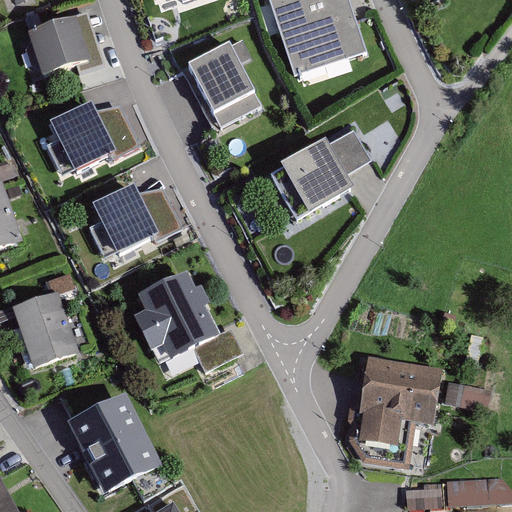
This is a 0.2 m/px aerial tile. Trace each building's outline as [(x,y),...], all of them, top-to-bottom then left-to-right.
[(164,0),(166,4),(179,0),(181,0),(184,8),(209,0),(164,0)] [(346,0),(268,0),(297,85),(367,62),(346,0)] [(87,25),(40,40),(54,83),(101,68),(87,25)] [(231,58),(190,81),(221,137),(262,115),(231,58)] [(114,165),(90,122),(52,142),(76,186),(114,165)] [(349,133),(270,180),(301,231),(359,196),(347,176),(368,164),(349,133)] [(0,254),(30,244),(9,184),(0,186),(0,254)] [(156,248),(133,205),(97,225),(120,268),(156,248)] [(193,277),(140,302),(171,368),(208,352),(218,374),(251,359),(238,332),(222,339),(193,277)] [(65,300),(22,314),(43,374),(85,359),(65,300)] [(452,373),(373,367),(369,421),(375,421),(373,452),(411,454),(413,424),(448,426),(450,404),(492,407),(493,385),(452,382),(452,373)] [(122,405),(75,429),(110,495),(156,471),(122,405)] [(511,477),(450,482),(452,510),(511,506),(511,477)] [(14,511),(0,486),(0,511),(14,511)] [(150,511),(199,511),(186,486),(149,509),(150,511)]
